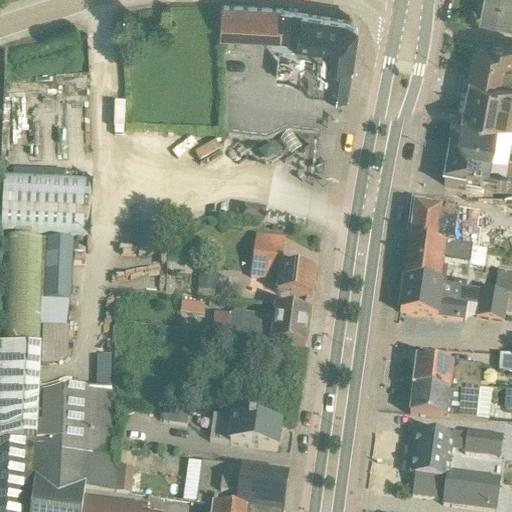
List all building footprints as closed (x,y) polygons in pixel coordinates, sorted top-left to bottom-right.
[(511,0),(479,0),(478,6),(479,7),(511,13),(511,0)] [(281,9),(220,6),(217,39),(260,41),(274,58),(276,57),(274,77),(344,89),(345,88),(355,27),(351,22),(281,11),(281,9)] [(473,37),(468,64),(511,70),(511,38),(490,35),(489,40),(473,37)] [(511,70),(468,64),(460,104),(511,112),(511,70)] [(511,113),(511,112),(460,104),(455,135),(490,143),(490,147),(505,150),(511,113)] [(455,135),(449,164),(501,173),(505,150),(490,147),(490,143),(455,135)] [(270,150),(256,159),(266,173),(279,164),(270,150)] [(504,205),(509,175),(449,164),(443,200),(497,205),(498,204),(504,205)] [(88,239),(92,182),(3,178),(0,259),(0,511),(82,511),(84,503),(115,504),(116,470),(110,470),(111,406),(116,406),(70,404),(70,393),(37,391),(38,370),(58,369),(68,360),(73,239),(88,239)] [(511,216),(503,216),(501,229),(511,230),(511,216)] [(243,220),(241,233),(263,236),(265,223),(243,220)] [(408,254),(476,264),(478,247),(477,246),(475,246),(477,229),(413,220),(413,221),(408,254)] [(162,234),(137,234),(137,259),(162,259),(162,234)] [(274,308),(311,313),(314,286),(282,281),(285,253),(284,253),(254,250),(249,293),(275,297),(274,308)] [(408,254),(403,294),(442,300),(444,287),(441,287),(442,278),(483,284),(485,266),(476,264),(408,254)] [(189,305),(189,311),(213,314),(213,307),(215,307),(217,288),(198,286),(196,306),(189,305)] [(492,308),(511,311),(511,289),(497,287),(492,308)] [(503,333),(511,334),(511,311),(403,294),(398,327),(463,337),(465,319),(476,321),(474,332),(502,337),(503,333)] [(164,295),(164,309),(172,310),(173,295),(164,295)] [(180,318),(179,328),(202,331),(203,320),(180,318)] [(212,329),(210,348),(304,362),(308,327),(273,323),(271,338),(264,338),(259,330),(234,326),(229,330),(212,329)] [(511,387),(511,371),(498,370),(496,386),(511,387)] [(416,376),(412,402),(463,409),(464,402),(478,403),(479,381),(416,376)] [(412,402),(408,429),(408,430),(487,434),(490,405),(464,402),(463,409),(412,402)] [(511,407),(504,407),(502,424),(511,424),(511,407)] [(163,426),(162,437),(186,441),(187,429),(163,426)] [(279,440),(212,430),(209,457),(275,466),(279,440)] [(451,452),(415,448),(413,466),(405,465),(402,487),(410,488),(409,491),(413,492),(411,511),(437,511),(440,496),(443,496),(441,511),(496,511),(499,495),(448,489),(451,465),(463,467),(463,469),(498,474),(501,452),(465,448),(465,450),(452,448),(451,452)] [(195,511),(283,511),(286,492),(242,485),(242,483),(201,477),(195,511)]
